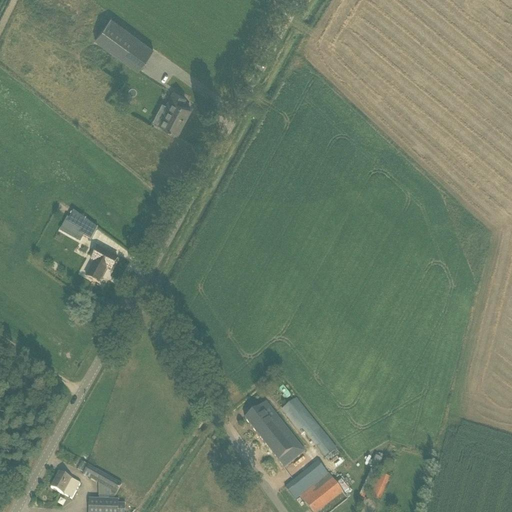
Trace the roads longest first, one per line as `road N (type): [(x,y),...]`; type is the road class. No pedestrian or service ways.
road 1 (unclassified): [(130,301),(307,0)]
road 2 (residential): [(282,511),(130,301)]
road 3 (unclassified): [(15,511),(130,301)]
